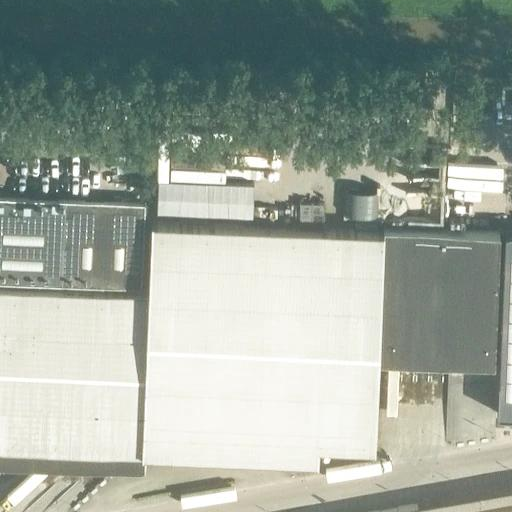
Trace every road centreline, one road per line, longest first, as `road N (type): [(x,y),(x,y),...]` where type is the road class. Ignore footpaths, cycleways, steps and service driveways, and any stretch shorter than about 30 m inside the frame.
road 1 (unknown): [(511,205),(40,175)]
road 2 (residential): [(511,455),(201,511)]
